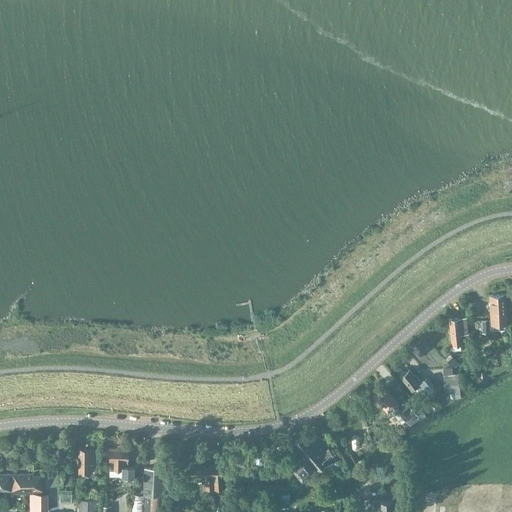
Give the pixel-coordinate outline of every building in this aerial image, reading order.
[(491,325),(507,324),(505,294),(490,295),(491,325)] [(467,331),(466,317),(449,319),(452,346),(462,345),(461,331),(467,331)] [(445,360),(453,368),(458,363),(451,355),(445,360)] [(434,386),(426,377),(421,381),(415,374),(414,375),(409,369),(405,372),(403,372),(401,373),(400,375),(399,376),(410,390),(416,385),(421,390),(424,388),(427,392),(434,386)] [(460,390),(458,373),(444,375),(445,391),(460,390)] [(399,411),(406,419),(410,425),(420,418),(416,413),(401,394),(395,399),(386,387),(381,391),(379,391),(377,392),(377,394),(375,395),(388,410),(392,406),(398,412),(399,411)] [(398,412),(392,406),(388,410),(393,416),(394,415),(401,423),(406,419),(399,411),(398,412)] [(316,470),(332,456),(327,450),(327,451),(309,430),(293,443),(304,456),(291,467),(302,479),(315,468),(316,470)] [(97,476),(97,449),(79,448),(78,475),(97,476)] [(122,466),(123,466),(122,476),(134,476),(134,466),(128,466),(128,449),(109,449),(109,466),(114,466),(114,470),(122,470),(122,466)] [(205,490),(223,489),(222,466),(190,466),(190,477),(205,476),(205,490)] [(160,511),(161,495),(163,495),(164,468),(144,468),(143,495),(134,494),(133,511),(160,511)] [(59,483),(68,483),(68,470),(59,470),(59,483)] [(0,490),(11,491),(11,473),(0,473),(0,490)] [(13,493),(28,493),(28,511),(47,510),(47,493),(42,493),(42,475),(33,475),(33,473),(11,473),(11,491),(11,496),(13,496),(13,493)] [(264,498),(272,498),(272,503),(290,502),(289,485),(244,487),(246,507),(264,506),(264,498)] [(433,489),(425,489),(425,500),(432,501),(433,489)] [(113,500),(115,506),(122,504),(120,498),(113,500)] [(79,499),(78,511),(96,511),(96,500),(79,499)] [(400,499),(372,500),(372,509),(370,509),(370,511),(402,511),(402,510),(400,510),(400,499)]
